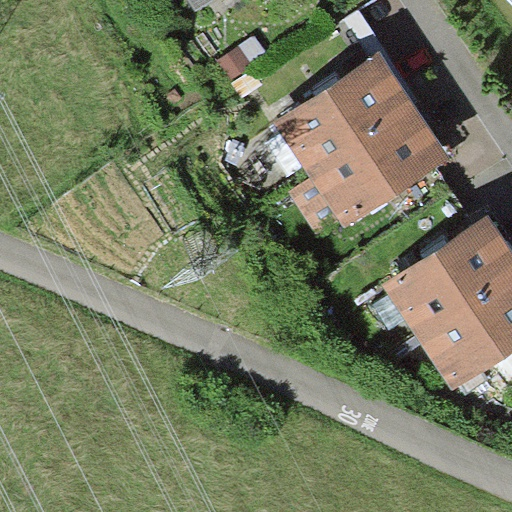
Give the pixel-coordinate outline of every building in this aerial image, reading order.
[(187,0),(195,12),(213,0),(187,0)] [(267,53),(253,34),(217,60),(232,79),(267,53)] [(380,51),(273,121),(309,177),(417,106),(380,51)] [(309,177),(286,192),(315,235),(338,220),(343,227),(450,157),(417,106),(309,177)] [(511,252),(486,214),(381,284),(418,339),(511,276),(511,252)] [(511,276),(418,339),(451,390),(511,351),(511,276)]
